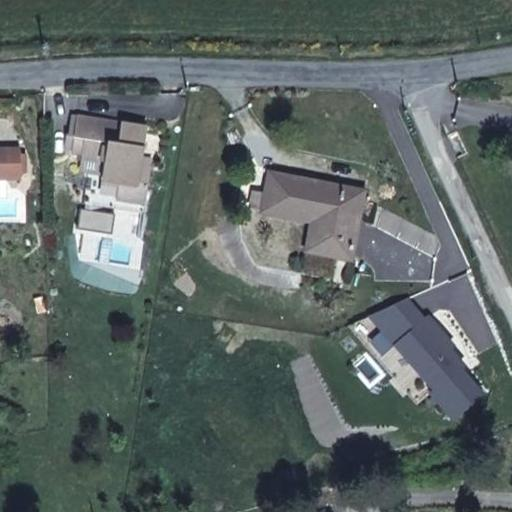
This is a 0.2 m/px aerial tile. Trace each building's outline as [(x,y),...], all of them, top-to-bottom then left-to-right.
[(142,156),(147,127),(77,116),(74,136),(84,138),(82,152),(81,157),(104,161),(102,173),(101,178),(118,181),(115,198),(145,203),(148,183),(146,183),(150,157),(142,156)] [(82,152),(84,138),(74,136),(66,135),(64,149),(82,152)] [(0,177),(21,177),(21,149),(0,149),(0,177)] [(102,173),(104,161),(81,157),(79,169),(102,173)] [(350,259),(363,192),(270,173),(266,194),(263,210),(262,211),(312,221),(307,251),(350,259)] [(263,210),(266,194),(254,192),(251,207),(263,210)]
